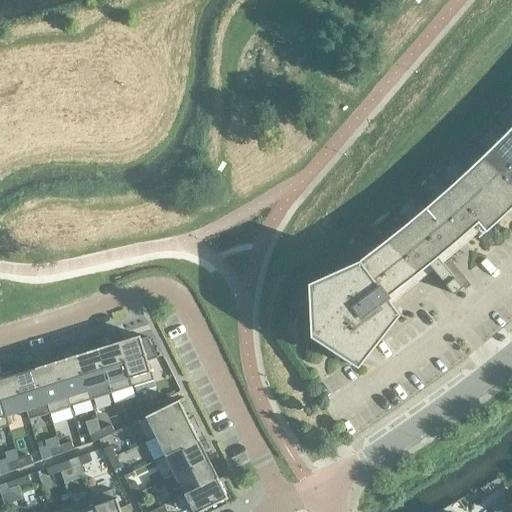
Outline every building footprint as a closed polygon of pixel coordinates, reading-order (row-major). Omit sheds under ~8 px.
[(311,336),(310,337),(357,368),(391,325),(381,311),(391,304),(416,285),(429,275),(434,271),(453,295),(462,287),(459,283),(464,280),(447,260),(455,253),(461,248),(483,229),(486,233),(506,215),(507,214),(511,208),(511,127),(504,135),(484,155),(466,172),(448,188),(426,207),(404,226),(382,244),(359,261),(351,267),(349,265),(340,269),(333,273),(312,282),(317,303),(313,305),(319,330),(311,336)] [(158,358),(147,338),(141,340),(139,336),(118,343),(132,388),(153,381),(147,362),(158,358)] [(132,388),(118,343),(97,349),(108,385),(110,394),(132,388)] [(108,385),(97,349),(77,356),(88,391),(89,391),(108,385)] [(88,391),(77,356),(56,362),(70,407),(92,400),(89,391),(88,391)] [(70,407),(56,362),(35,369),(49,413),(70,407)] [(49,413),(35,369),(15,375),(26,411),(28,420),(49,413)] [(26,411),(15,375),(0,379),(0,400),(5,417),(6,417),(26,411)] [(5,417),(0,400),(0,428),(9,426),(6,417),(5,417)] [(141,412),(152,407),(148,400),(137,405),(141,412)] [(145,417),(155,437),(189,421),(179,401),(145,417)] [(141,412),(137,405),(127,410),(130,418),(141,412)] [(155,437),(165,457),(198,440),(189,421),(155,437)] [(104,438),(115,432),(111,425),(100,431),(104,438)] [(93,443),(104,438),(100,431),(89,436),(93,443)] [(175,476),(208,459),(198,440),(165,457),(175,476)] [(74,450),(71,442),(60,446),(62,454),(74,450)] [(38,448),(42,461),(51,458),(48,450),(47,446),(38,448)] [(62,454),(60,446),(48,450),(51,458),(62,454)] [(116,457),(110,446),(103,450),(108,461),(116,457)] [(92,461),(89,454),(78,458),(80,465),(92,461)] [(33,464),(30,456),(19,461),(22,468),(33,464)] [(121,468),(116,457),(108,461),(114,471),(121,468)] [(6,459),(0,460),(0,473),(0,475),(3,474),(11,472),(11,471),(8,464),(6,459)] [(184,495),(218,479),(208,459),(175,476),(184,495)] [(11,472),(22,468),(19,461),(9,464),(8,464),(11,471),(11,472)] [(60,473),(72,469),(69,461),(57,465),(60,473)] [(49,477),(60,473),(57,465),(46,469),(49,477)] [(20,488),(31,483),(28,476),(17,480),(20,488)] [(192,511),(201,511),(228,499),(218,479),(184,495),(192,511)] [(5,484),(8,492),(20,488),(17,480),(5,484)] [(133,497),(141,493),(135,482),(128,486),(133,497)] [(97,511),(120,511),(113,490),(92,498),(95,507),(97,511)] [(139,507),(146,504),(141,493),(133,497),(139,507)] [(97,511),(95,507),(92,498),(72,505),(74,511),(97,511)] [(493,511),(498,511),(508,505),(503,498),(490,507),(493,511)]
